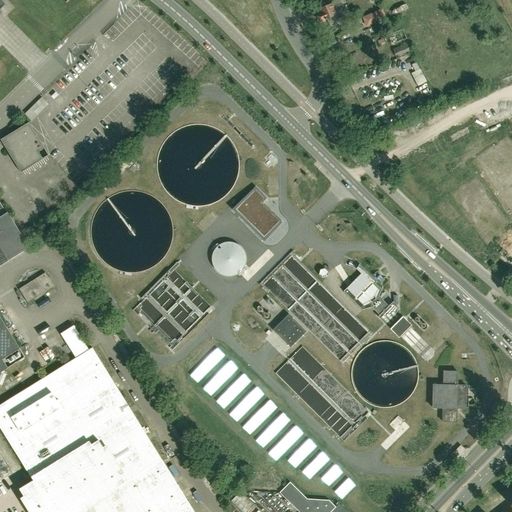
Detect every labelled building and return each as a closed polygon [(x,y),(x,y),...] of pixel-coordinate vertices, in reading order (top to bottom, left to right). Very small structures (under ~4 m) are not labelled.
[(343,16),(339,6),(340,6),(337,0),(331,3),(331,4),(316,10),(318,14),(317,15),(320,23),(329,19),(330,22),(343,16)] [(382,9),(363,17),(367,27),(386,19),(382,9)] [(343,42),(351,38),(348,34),(341,38),(343,42)] [(394,45),(409,40),(407,35),(392,40),(394,45)] [(392,50),(396,58),(410,53),(410,52),(406,44),(392,50)] [(418,85),(426,82),(420,71),(413,74),(418,85)] [(118,147),(144,127),(139,121),(113,141),(118,147)] [(22,172),(50,155),(29,122),(1,140),(22,172)] [(454,192),(487,246),(511,231),(511,227),(480,176),(454,192)] [(268,183),(262,189),(272,200),(279,194),(268,183)] [(251,226),(255,230),(264,239),(281,221),(272,212),(262,203),(264,201),(266,199),(255,189),(235,209),(251,226)] [(0,201),(0,266),(30,247),(9,212),(7,213),(0,201)] [(321,271),(323,277),(329,275),(327,269),(321,271)] [(346,289),(344,291),(355,302),(362,310),(372,307),(373,308),(382,299),(378,296),(380,293),(381,289),(374,282),(375,282),(373,280),(363,271),(350,284),(346,289)] [(55,286),(46,272),(20,289),(28,302),(55,286)] [(379,315),(377,317),(399,338),(400,336),(410,326),(411,325),(390,304),(389,305),(379,315)] [(305,332),(288,315),(273,330),(290,347),(305,332)] [(0,372),(15,363),(25,357),(24,355),(20,349),(12,335),(6,327),(0,316),(0,372)] [(422,355),(431,346),(414,328),(404,337),(422,355)] [(226,330),(218,340),(234,353),(242,344),(226,330)] [(194,511),(185,498),(181,491),(176,483),(172,477),(164,464),(150,440),(147,436),(133,413),(130,408),(120,393),(114,384),(111,378),(92,348),(89,350),(76,358),(71,361),(17,395),(15,396),(8,400),(4,402),(0,404),(0,427),(12,447),(33,480),(19,489),(33,511),(194,511)] [(432,385),(432,408),(442,408),(442,421),(456,422),(456,408),(465,408),(466,385),(457,385),(457,372),(443,372),(442,385),(432,385)] [(259,457),(286,432),(268,413),(247,433),(226,410),(225,411),(221,407),(217,411),(259,457)] [(235,470),(242,461),(212,437),(205,446),(235,470)] [(460,445),(453,453),(456,457),(464,449),(460,445)] [(359,474),(327,456),(320,468),(311,463),(302,480),(318,488),(322,480),(348,494),(359,474)] [(370,494),(382,494),(383,481),(370,481),(370,494)] [(278,494),(296,511),(330,511),(335,507),(329,501),(306,499),(289,482),(278,494)] [(240,511),(251,511),(256,507),(241,491),(231,502),(240,511)]
